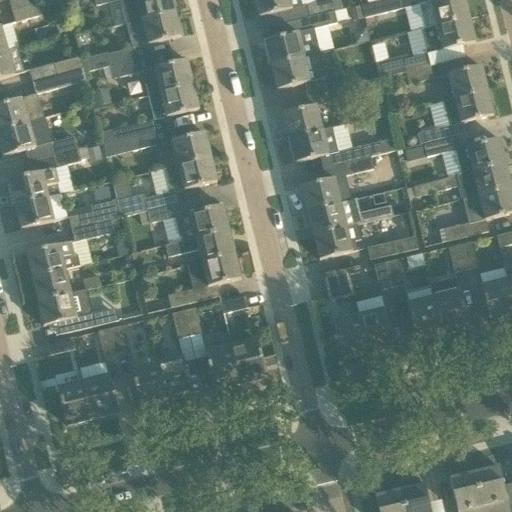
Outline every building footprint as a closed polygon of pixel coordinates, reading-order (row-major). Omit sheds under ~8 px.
[(8,0),(12,14),(37,7),(34,0),(8,0)] [(123,0),(130,24),(175,14),(171,0),(123,0)] [(253,0),(258,19),(291,11),(303,8),(302,7),(300,0),(253,0)] [(335,0),(331,0),(302,7),(303,8),(291,11),(294,23),(334,13),(339,11),(335,0)] [(413,0),(390,0),(387,1),(361,7),(361,8),(360,8),(363,19),(364,19),(364,20),(415,7),(413,0)] [(420,32),(469,20),(463,0),(440,0),(418,6),(424,30),(420,31),(420,32)] [(37,7),(12,14),(15,24),(40,17),(37,7)] [(363,19),(360,8),(349,11),(352,22),(363,19)] [(294,23),(297,34),(312,31),(313,31),(348,22),(345,10),(334,13),(294,23)] [(126,25),(132,50),(133,50),(150,45),(181,38),(175,14),(130,24),(126,25)] [(420,32),(426,55),(427,55),(427,56),(475,44),(469,20),(420,32)] [(271,67),(314,57),(320,55),(313,31),(312,31),(297,34),(264,42),(271,67)] [(111,68),(136,61),(133,50),(132,50),(108,56),(111,68)] [(6,53),(0,55),(0,80),(13,77),(6,53)] [(320,55),(314,57),(271,67),(277,92),(324,80),(324,79),(325,79),(320,55)] [(405,73),(406,74),(430,68),(427,56),(427,55),(426,55),(409,60),(408,58),(405,56),(375,64),(379,80),(405,73)] [(82,70),(80,61),(80,59),(29,72),(32,84),(82,70)] [(139,74),(136,61),(111,68),(114,80),(139,74)] [(186,62),(156,69),(142,72),(148,97),(192,86),(186,62)] [(430,68),(406,74),(408,86),(433,80),(430,68)] [(448,76),(454,101),(487,93),(481,68),(448,76)] [(86,82),(84,75),(82,70),(32,84),(35,96),(36,97),(36,96),(86,82)] [(324,80),(327,92),(352,86),(349,73),(325,79),(324,79),(324,80)] [(148,97),(154,122),(198,111),(192,86),(148,97)] [(352,86),(327,92),(330,104),(355,98),(352,86)] [(97,107),(111,104),(108,89),(94,92),(97,107)] [(454,101),(443,103),(449,128),(493,117),(487,93),(454,101)] [(36,96),(36,97),(35,96),(21,100),(0,105),(0,133),(28,125),(28,124),(43,120),(36,96)] [(321,131),(315,107),(310,109),(283,115),(289,140),(332,130),(332,129),(321,131)] [(117,130),(120,142),(153,134),(151,122),(117,130)] [(28,125),(0,133),(0,151),(2,158),(35,149),(28,125)] [(435,131),(419,135),(422,145),(423,147),(447,141),(444,129),(443,128),(435,131)] [(332,130),(289,140),(295,165),(338,154),(332,130)] [(155,146),(156,145),(153,134),(120,142),(124,155),(156,147),(155,146)] [(171,142),(160,145),(165,170),(210,159),(204,134),(171,142)] [(53,157),(78,151),(75,139),(50,145),(53,157)] [(447,141),(423,147),(426,159),(441,155),(447,180),(505,165),(499,140),(450,153),(447,141)] [(342,152),(346,165),(370,160),(370,158),(380,155),(377,144),(342,152)] [(415,162),(412,150),(405,151),(408,164),(415,162)] [(53,157),(55,169),(81,163),(78,151),(53,157)] [(171,194),(183,192),(216,184),(210,159),(165,170),(162,171),(166,189),(170,188),(171,194)] [(370,160),(346,165),(348,177),(373,171),(370,160)] [(505,165),(447,180),(413,188),(415,199),(459,188),(462,202),(510,189),(505,165)] [(8,181),(14,206),(47,198),(59,196),(56,185),(59,185),(55,170),(8,181)] [(307,213),(340,205),(334,180),(301,188),(307,213)] [(511,196),(510,189),(462,202),(461,202),(467,225),(444,230),(447,243),(488,233),(485,222),(511,215),(511,196)] [(143,196),(116,203),(115,203),(119,220),(138,215),(147,213),(171,207),(168,195),(144,201),(143,196)] [(53,223),(47,198),(14,206),(20,231),(53,223)] [(115,203),(116,203),(116,201),(90,207),(92,213),(68,219),(71,231),(116,220),(116,221),(119,220),(115,203)] [(307,213),(313,236),(346,228),(340,205),(307,213)] [(171,207),(147,213),(150,225),(174,219),(171,207)] [(176,228),(180,244),(228,232),(222,207),(189,215),(177,218),(174,219),(176,228)] [(358,215),(360,225),(375,221),(374,213),(373,211),(358,215)] [(119,233),(116,221),(116,220),(71,231),(74,244),(119,233)] [(357,226),(346,229),(346,228),(313,236),(319,262),(357,252),(355,243),(361,242),(357,226)] [(234,256),(228,232),(180,244),(164,247),(167,260),(198,253),(201,264),(234,256)] [(511,233),(496,237),(499,249),(511,246),(511,233)] [(415,238),(366,249),(369,263),(418,251),(415,238)] [(64,272),(79,268),(77,257),(73,258),(73,257),(74,257),(71,243),(26,254),(32,280),(64,272)] [(477,269),(471,243),(458,247),(465,272),(477,269)] [(465,272),(458,247),(447,249),(454,275),(465,272)] [(201,264),(207,289),(216,286),(240,281),(234,256),(201,264)] [(385,264),(391,290),(403,287),(397,262),(385,264)] [(373,267),(379,292),(391,290),(385,264),(373,267)] [(511,264),(504,267),(504,269),(503,269),(506,282),(511,304),(511,264)] [(35,294),(37,303),(70,296),(70,295),(64,272),(32,280),(35,293),(31,294),(31,295),(35,294)] [(348,274),(323,279),(329,303),(354,297),(348,274)] [(86,291),(86,292),(101,288),(98,278),(83,281),(85,291),(86,291)] [(433,300),(442,337),(467,331),(463,313),(464,312),(462,305),(461,305),(458,294),(454,279),(429,286),(430,287),(433,300)] [(511,320),(511,304),(506,282),(481,288),(484,300),(483,300),(485,307),(486,307),(490,325),(511,320)] [(58,324),(61,336),(102,326),(99,314),(92,316),(86,292),(86,291),(85,291),(70,295),(70,296),(37,303),(43,328),(58,324)] [(193,291),(167,297),(170,310),(196,304),(193,291)] [(442,337),(433,300),(408,306),(410,317),(409,317),(411,325),(412,325),(416,343),(442,337)] [(229,302),(220,304),(223,316),(232,314),(229,302)] [(183,313),(189,338),(201,335),(195,310),(183,313)] [(390,330),(389,329),(388,322),(387,323),(384,312),(359,318),(368,355),(393,349),(389,330),(390,330)] [(183,313),(172,315),(177,341),(189,338),(183,313)] [(368,355),(359,318),(334,324),(336,335),(335,335),(337,343),(338,342),(342,361),(368,355)] [(120,328),(109,331),(115,356),(127,353),(120,328)] [(109,331),(97,333),(103,359),(115,356),(109,331)] [(231,348),(230,348),(239,386),(265,380),(260,361),(261,361),(260,353),(259,354),(253,331),(228,337),(231,348)] [(47,345),(50,357),(75,352),(73,340),(47,345)] [(205,354),(208,366),(207,366),(209,374),(210,374),(214,392),(239,386),(230,348),(205,354)] [(182,360),(157,366),(165,403),(191,397),(186,379),(188,379),(186,371),(185,371),(182,360)] [(165,403),(157,366),(132,372),(134,383),(133,384),(135,391),(136,391),(140,409),(165,403)] [(83,384),(92,421),(117,415),(113,397),(114,396),(112,389),(111,389),(108,378),(83,384)] [(83,384),(57,390),(60,401),(59,401),(61,409),(62,409),(66,427),(92,421),(83,384)] [(483,511),(509,511),(498,467),(474,473),(483,511)] [(483,511),(474,473),(449,479),(457,511),(483,511)] [(399,491),(404,511),(429,511),(424,485),(399,491)] [(404,511),(399,491),(375,497),(378,511),(404,511)]
